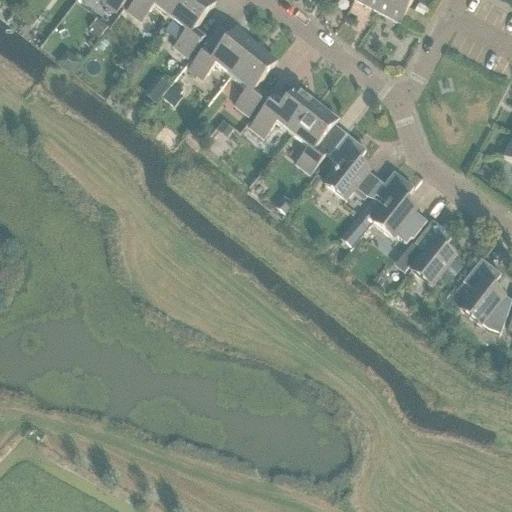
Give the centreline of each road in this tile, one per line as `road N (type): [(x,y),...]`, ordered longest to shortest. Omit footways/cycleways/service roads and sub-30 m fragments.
road 1 (residential): [(511,232),(416,161),(398,104)]
road 2 (residential): [(398,104),(450,12),(511,46)]
road 3 (residential): [(398,104),(267,0)]
